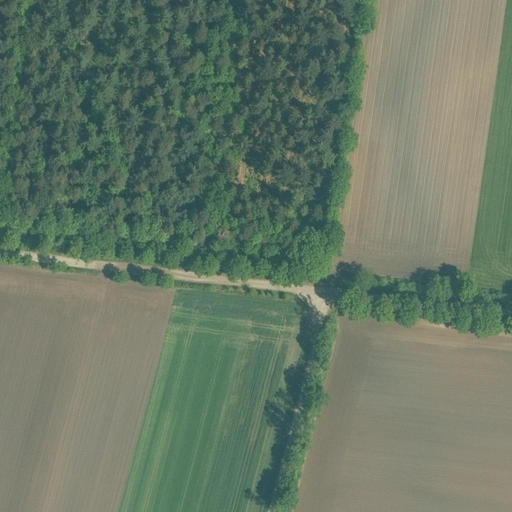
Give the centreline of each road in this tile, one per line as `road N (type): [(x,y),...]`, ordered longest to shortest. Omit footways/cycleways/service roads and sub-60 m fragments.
road 1 (track): [(0,252),(317,290)]
road 2 (track): [(317,290),(264,511)]
road 3 (track): [(317,290),(511,312)]
